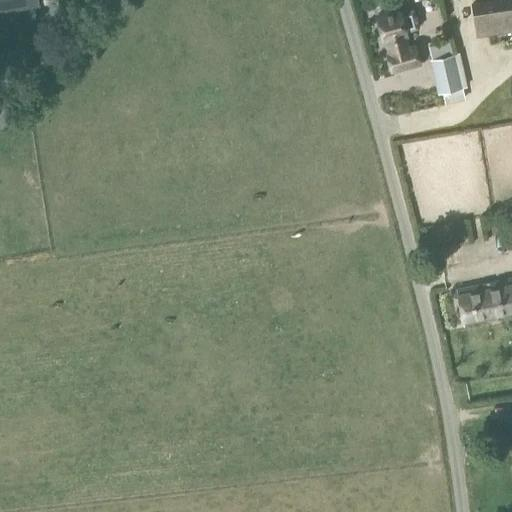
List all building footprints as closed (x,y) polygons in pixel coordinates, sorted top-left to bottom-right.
[(38,0),(0,0),(0,11),(8,10),(39,5),(38,0)] [(511,0),(505,0),(473,4),(476,33),(511,28),(511,0)] [(383,41),(385,41),(389,54),(386,55),(391,73),(420,65),(415,47),(406,50),(403,39),(408,38),(407,33),(418,30),(413,12),(402,15),(401,13),(377,19),(383,41)] [(461,91),(454,57),(432,62),(440,95),(461,91)] [(511,279),(457,291),(465,326),(511,316),(511,279)]
